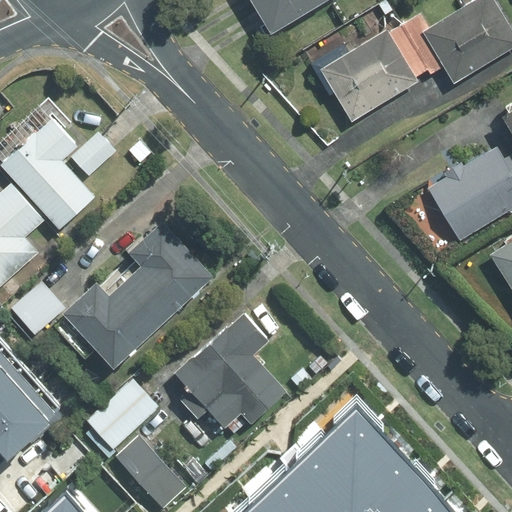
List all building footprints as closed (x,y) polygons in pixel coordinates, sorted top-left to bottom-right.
[(257,0),(273,26),(317,0),(257,0)] [(511,20),(499,0),(469,0),(428,26),(460,78),(511,46),(511,20)] [(389,24),(324,63),(355,115),(420,77),(389,24)] [(54,120),(2,165),(60,229),(96,196),(62,160),(78,145),(54,120)] [(98,131),(72,156),(89,175),(116,150),(98,131)] [(511,163),(500,141),(429,181),(459,235),(511,204),(511,163)] [(11,184),(0,194),(0,283),(37,249),(25,236),(43,219),(11,184)] [(115,366),(214,276),(163,220),(129,251),(143,266),(110,296),(97,282),(62,313),(115,366)] [(511,235),(493,248),(511,277),(511,235)] [(35,335),(65,307),(42,281),(11,309),(35,335)] [(244,312),(174,374),(189,391),(180,399),(197,419),(208,410),(224,428),(228,425),(234,433),(248,420),(252,424),(287,393),(253,355),(269,341),(244,312)] [(0,444),(11,456),(53,418),(48,413),(61,401),(0,333),(0,444)] [(159,407),(133,379),(88,420),(113,448),(159,407)] [(476,511),(358,383),(216,511),(476,511)] [(140,436),(117,457),(163,508),(186,487),(140,436)] [(108,511),(76,475),(28,511),(108,511)]
